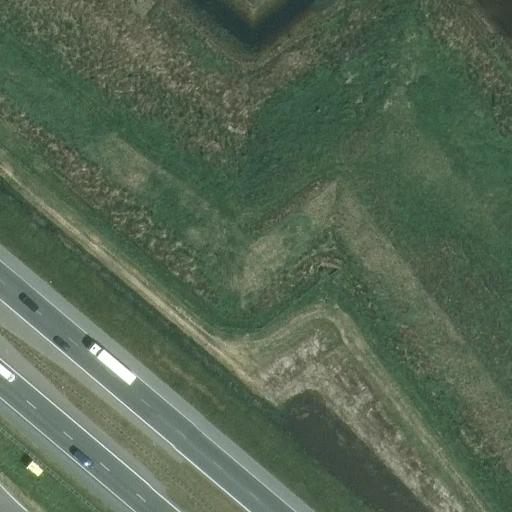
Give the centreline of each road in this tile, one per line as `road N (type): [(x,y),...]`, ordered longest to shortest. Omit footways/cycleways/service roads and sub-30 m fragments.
road 1 (motorway): [(289,511),(0,278)]
road 2 (motorway): [(0,379),(156,511)]
